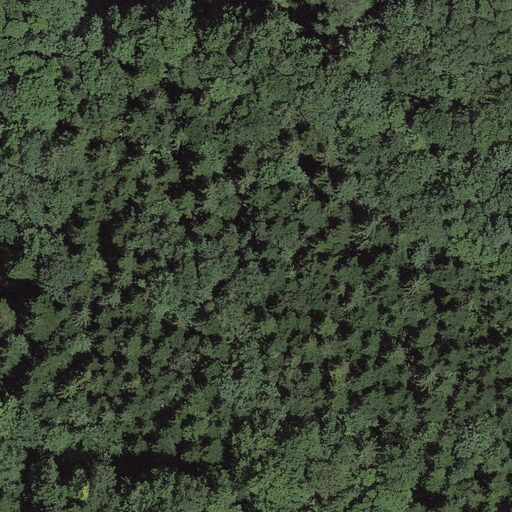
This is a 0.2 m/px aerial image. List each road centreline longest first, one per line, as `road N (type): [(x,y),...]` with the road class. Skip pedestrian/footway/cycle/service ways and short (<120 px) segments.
road 1 (track): [(92,0),(105,22),(161,56),(226,81),(259,109),(314,207),(438,391),(511,479)]
road 2 (track): [(207,0),(394,92),(511,125)]
